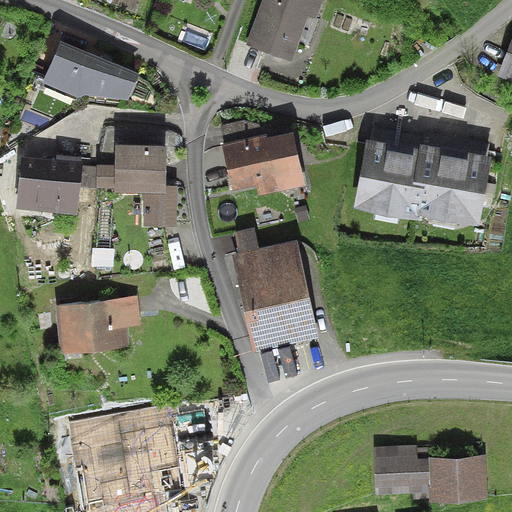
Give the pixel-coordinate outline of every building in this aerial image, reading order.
[(323,0),(264,0),(249,44),(291,60),(308,14),(317,17),(323,0)] [(71,43),(48,88),(79,103),(84,94),(137,102),(147,78),(71,43)] [(511,47),(503,74),(511,76),(511,47)] [(221,124),(238,193),(313,180),(300,135),(266,138),(261,124),(248,119),(221,124)] [(427,152),(372,142),(359,212),(423,224),(425,213),(483,224),(496,157),(428,144),(427,152)] [(167,145),(116,144),(115,191),(145,192),(144,226),(175,227),(177,186),(165,185),(167,145)] [(80,162),(23,157),(16,209),(75,215),(80,162)] [(250,223),(232,226),(238,252),(256,248),(250,223)] [(238,252),(230,255),(253,350),(316,335),(293,239),(256,248),(238,252)] [(47,303),(51,351),(124,344),(122,326),(135,325),(132,295),(47,303)] [(156,421),(122,427),(127,453),(138,450),(145,489),(193,480),(189,461),(204,458),(197,422),(158,429),(156,421)] [(418,446),(373,448),(375,488),(423,486),(424,503),(482,501),(480,455),(419,458),(418,446)]
